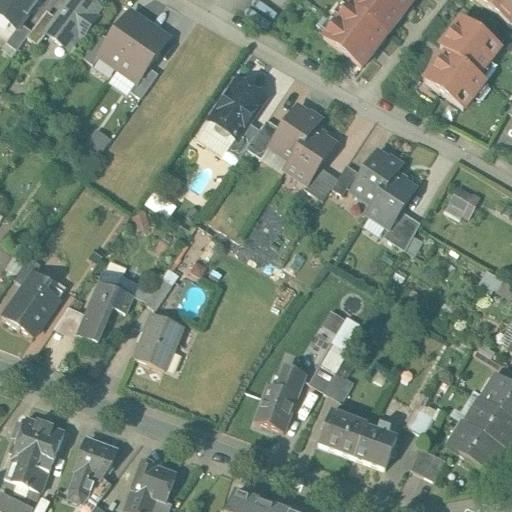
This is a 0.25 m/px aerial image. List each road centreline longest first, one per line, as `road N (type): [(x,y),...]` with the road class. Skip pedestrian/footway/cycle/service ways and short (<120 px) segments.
road 1 (residential): [(511,184),(177,0)]
road 2 (residential): [(386,511),(100,408)]
